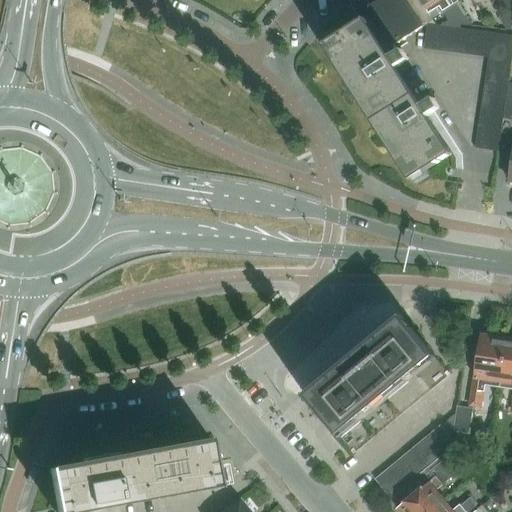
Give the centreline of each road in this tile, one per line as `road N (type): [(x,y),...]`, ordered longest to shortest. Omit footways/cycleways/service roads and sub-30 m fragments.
road 1 (secondary): [(159,238),(468,257)]
road 2 (residential): [(8,511),(47,399),(134,391),(205,371)]
road 3 (secondary): [(468,257),(331,215),(226,196)]
road 4 (residential): [(303,0),(246,61),(187,22),(134,0)]
road 5 (residential): [(329,511),(205,371)]
road 6 (primary): [(16,268),(26,250),(73,222),(84,193),(79,162)]
road 7 (secondary): [(226,196),(124,171),(98,154)]
road 8 (secondary): [(226,196),(104,181)]
